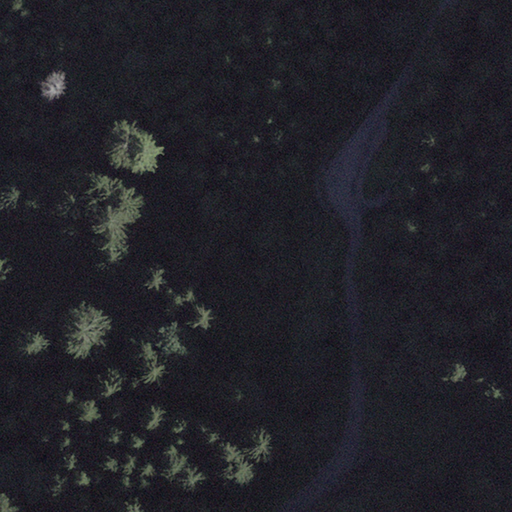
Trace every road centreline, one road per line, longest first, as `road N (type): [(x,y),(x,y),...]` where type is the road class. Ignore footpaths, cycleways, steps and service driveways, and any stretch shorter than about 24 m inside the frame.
road 1 (track): [(288,511),(335,473),(358,430),(358,217),(339,191),(341,176),(448,0)]
road 2 (track): [(358,217),(394,185),(431,124),(511,35)]
